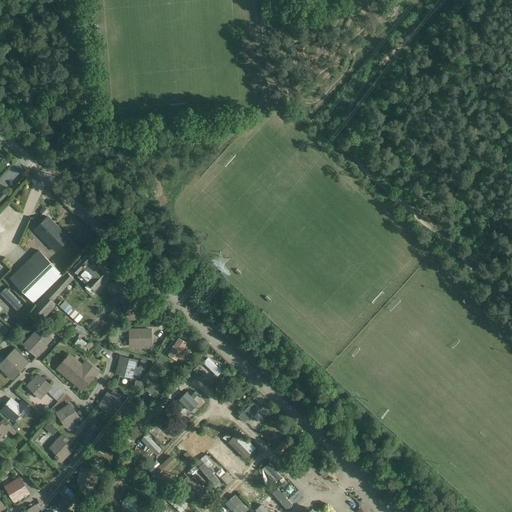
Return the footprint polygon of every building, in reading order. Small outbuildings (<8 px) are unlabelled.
[(48,216),(34,229),(56,251),(69,238),(48,216)] [(92,261),(94,259),(98,255),(90,248),(72,267),(79,275),(82,272),(98,287),(108,276),(95,263),(92,261)] [(62,275),(61,274),(38,251),(9,280),(33,304),(62,275)] [(66,289),(68,293),(76,289),(73,285),(66,289)] [(22,305),(7,289),(1,295),(16,311),(22,305)] [(46,294),(31,310),(41,319),(42,318),(43,319),(56,305),(55,304),(56,303),(46,294)] [(119,303),(107,316),(116,324),(127,311),(119,303)] [(9,331),(4,326),(0,330),(0,331),(5,336),(9,331)] [(82,330),(76,326),(74,331),(80,334),(82,330)] [(135,328),(130,328),(129,328),(129,347),(152,346),(152,328),(135,328)] [(34,331),(22,344),(36,357),(52,340),(43,332),(40,336),(34,331)] [(178,337),(168,354),(177,360),(187,343),(178,337)] [(78,340),(75,345),(74,345),(82,351),(83,350),(88,344),(81,339),(80,341),(78,340)] [(88,344),(83,350),(82,351),(87,355),(92,349),(95,346),(91,342),(88,344)] [(98,343),(95,346),(92,349),(96,353),(102,347),(98,343)] [(15,348),(0,363),(0,368),(12,380),(29,362),(15,348)] [(69,353),(56,369),(83,391),(96,376),(100,371),(86,359),(82,363),(69,353)] [(120,355),(115,374),(133,378),(138,360),(121,355),(121,356),(120,355)] [(222,371),(218,367),(208,357),(203,363),(217,376),(222,371)] [(223,376),(241,393),(247,386),(240,380),(241,379),(231,369),(223,376)] [(38,372),(26,386),(40,400),(53,386),(38,372)] [(143,382),(136,380),(134,387),(141,389),(143,382)] [(107,391),(98,406),(114,416),(119,409),(121,410),(125,403),(120,399),(122,395),(113,389),(111,393),(107,391)] [(198,403),(187,392),(179,400),(190,412),(198,403)] [(11,397),(0,409),(0,410),(13,422),(19,416),(23,419),(33,409),(23,400),(19,404),(11,397)] [(245,421),(252,415),(259,408),(253,401),(238,416),(244,422),(245,421)] [(80,417),(79,416),(77,413),(70,403),(55,413),(66,428),(73,423),(74,423),(77,427),(82,424),(83,423),(82,422),(80,419),(79,417),(80,417)] [(44,416),(50,410),(46,406),(40,412),(44,416)] [(163,428),(166,430),(172,437),(178,431),(163,415),(157,421),(160,425),(159,426),(162,429),(163,428)] [(268,434),(280,423),(277,419),(265,429),(268,434)] [(0,420),(0,439),(6,432),(9,435),(14,430),(10,426),(8,428),(0,420)] [(49,432),(53,427),(48,423),(44,427),(49,432)] [(114,439),(113,439),(100,431),(91,444),(105,453),(113,440),(114,439)] [(62,434),(49,448),(48,449),(55,456),(54,458),(60,464),(73,451),(65,444),(68,441),(62,434)] [(155,452),(159,448),(145,434),(141,438),(155,452)] [(203,448),(207,444),(197,434),(193,438),(203,448)] [(115,435),(113,439),(114,439),(113,440),(120,444),(122,439),(115,435)] [(250,454),(237,441),(239,438),(236,435),(228,442),(245,459),(250,454)] [(300,440),(293,447),(311,464),(317,457),(310,450),(311,449),(309,446),(307,447),(300,440)] [(152,472),(157,478),(166,469),(170,474),(176,468),(172,464),(174,461),(176,460),(171,455),(152,472)] [(220,459),(215,462),(228,476),(232,472),(220,459)] [(154,469),(160,464),(157,461),(151,465),(154,469)] [(220,481),(213,473),(210,470),(204,463),(198,467),(214,486),(220,481)] [(276,481),(281,476),(269,463),(264,467),(276,481)] [(6,466),(1,469),(4,476),(9,472),(9,471),(6,466)] [(81,466),(76,482),(93,486),(97,470),(81,466)] [(20,476),(4,486),(14,503),(30,493),(20,476)] [(144,483),(140,487),(151,499),(155,495),(144,483)] [(64,491),(68,488),(65,485),(49,500),(60,511),(61,511),(72,502),(73,503),(78,499),(74,494),(70,498),(64,491)] [(74,494),(68,488),(64,491),(70,498),(74,494)] [(286,497),(283,494),(277,488),(272,493),(287,510),(293,505),(286,497)] [(181,511),(185,509),(182,506),(179,504),(168,493),(164,498),(180,511),(181,511)] [(202,509),(206,506),(195,494),(192,498),(202,509)] [(128,495),(123,500),(133,509),(130,511),(139,511),(142,509),(128,495)] [(239,511),(243,511),(246,510),(234,496),(229,500),(239,511)]
